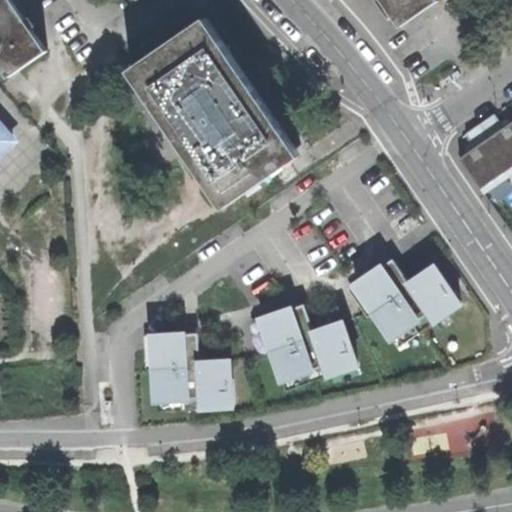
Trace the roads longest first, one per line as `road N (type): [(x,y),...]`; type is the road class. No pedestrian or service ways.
road 1 (residential): [(294,0),(412,140)]
road 2 (residential): [(412,140),(511,290)]
road 3 (residential): [(412,140),(511,71)]
